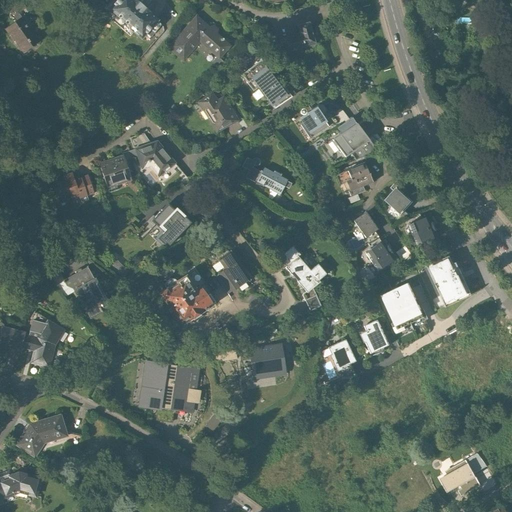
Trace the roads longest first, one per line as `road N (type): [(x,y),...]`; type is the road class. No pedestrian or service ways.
road 1 (residential): [(465,240),(452,239),(427,195),(398,175),(387,176),(348,216),(306,225),(284,222),(221,179),(210,181),(205,189),(216,213),(285,294),(274,311),(240,308)]
road 2 (residential): [(350,66),(209,154),(184,156),(152,124),(141,124),(88,158)]
road 3 (residential): [(223,488),(109,413),(36,383)]
road 4 (primary): [(428,116),(489,224)]
road 5 (primary): [(388,0),(428,116)]
